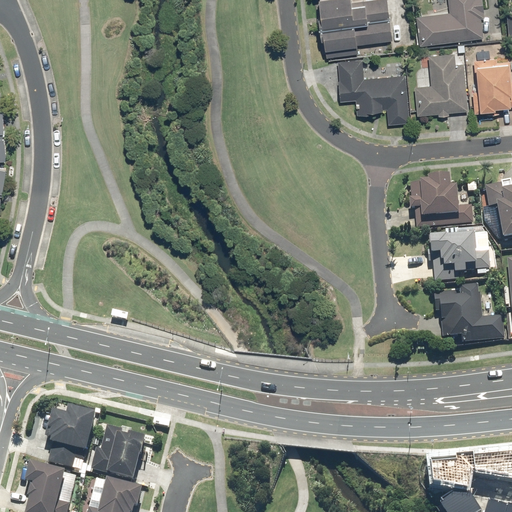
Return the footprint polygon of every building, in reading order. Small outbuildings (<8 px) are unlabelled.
[(315,18),(316,29),(388,20),(385,0),(370,0),(359,1),(359,5),(348,7),(347,0),(314,0),(317,18),(315,18)] [(415,17),(419,46),(482,38),(480,19),(483,18),(480,0),(447,0),(449,13),(415,17)] [(324,50),(325,58),(357,54),(355,45),(390,40),(388,21),(316,31),(318,41),(321,40),(322,50),(324,50)] [(413,87),(416,116),(437,114),(437,116),(448,115),(447,113),(467,111),(462,64),(454,64),(453,53),(427,56),(430,85),(413,87)] [(471,92),(473,114),(486,112),(486,115),(498,114),(497,108),(511,106),(511,81),(509,61),(496,62),(495,58),(472,61),(475,91),(471,92)] [(408,123),(404,75),(363,79),(361,60),(337,62),(338,81),(337,81),(339,101),(354,100),(356,115),(370,114),(370,112),(380,111),(380,110),(386,110),(387,125),(408,123)] [(0,95),(8,93),(2,71),(0,72),(0,70),(0,68),(1,69),(0,65),(0,95)] [(0,154),(13,153),(13,131),(11,131),(11,125),(13,125),(10,103),(0,103),(0,154)] [(0,212),(5,214),(10,191),(8,191),(9,184),(11,185),(14,163),(0,160),(0,212)] [(414,212),(416,231),(472,226),(470,209),(455,210),(453,192),(448,192),(447,181),(425,183),(426,186),(409,187),(411,202),(407,202),(408,213),(414,212)] [(494,209),(500,244),(511,241),(511,187),(509,188),(508,184),(498,186),(499,188),(484,190),(487,211),(494,209)] [(431,265),(433,285),(457,283),(457,278),(463,277),(462,271),(473,270),(474,273),(489,271),(487,254),(472,255),(471,240),(443,243),(443,241),(426,243),(428,260),(427,260),(427,265),(431,265)] [(461,339),(462,345),(504,340),(501,318),(482,320),(480,296),(477,296),(476,287),(458,289),(459,298),(454,299),(453,294),(432,297),(434,315),(438,314),(439,323),(441,341),(461,339)] [(57,439),(52,463),(77,469),(79,459),(88,461),(90,451),(93,452),(102,413),(75,407),(73,414),(60,411),(56,425),(54,425),(51,438),(57,439)] [(149,455),(153,438),(136,434),(135,437),(125,434),(126,430),(111,426),(105,450),(101,449),(95,470),(113,475),(113,473),(140,480),(147,455),(149,455)] [(37,497),(32,511),(71,511),(73,504),(64,502),(72,471),(37,462),(32,481),(33,482),(31,489),(36,490),(35,497),(37,497)] [(93,508),(92,511),(140,511),(142,506),(145,507),(149,488),(114,479),(106,511),(93,508)] [(472,511),(465,500),(449,497),(435,506),(435,510),(436,511),(472,511)]
